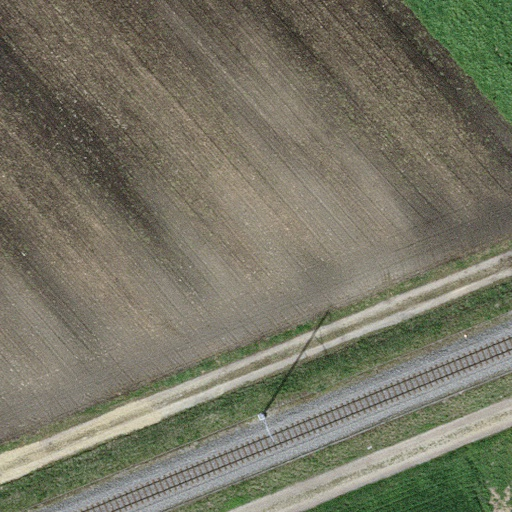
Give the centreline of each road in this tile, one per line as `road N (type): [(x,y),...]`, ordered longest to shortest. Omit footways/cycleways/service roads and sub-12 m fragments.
road 1 (track): [(0,475),(511,267)]
road 2 (track): [(286,511),(511,420)]
